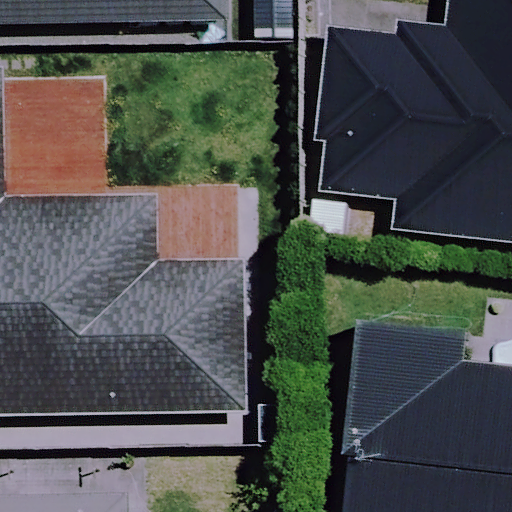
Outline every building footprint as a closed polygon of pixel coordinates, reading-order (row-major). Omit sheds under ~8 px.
[(0,0),(0,34),(219,32),(218,0),(0,0)] [(511,0),(441,0),(440,32),(398,27),(390,42),(327,36),(306,153),(316,153),(313,202),(388,209),(383,240),(511,253),(511,0)] [(0,96),(0,421),(240,420),(240,267),(150,270),(151,205),(7,206),(0,96)] [(469,335),(360,318),(346,332),(328,469),(343,469),(335,511),(511,511),(511,378),(462,374),(469,335)] [(0,511),(116,511),(116,503),(0,505),(0,511)]
